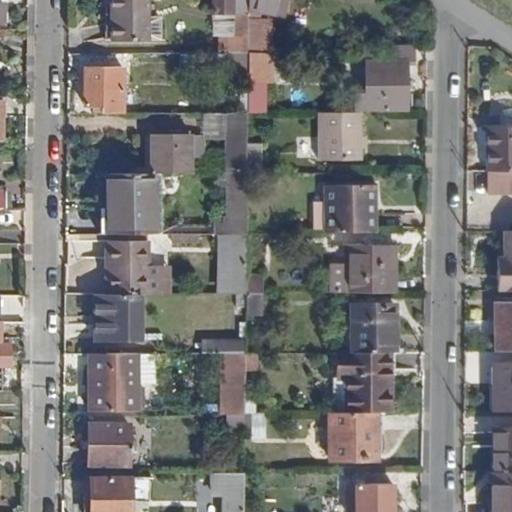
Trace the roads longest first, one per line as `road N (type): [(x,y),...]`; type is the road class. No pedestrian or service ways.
road 1 (residential): [(43,511),(50,0)]
road 2 (residential): [(449,0),(443,511)]
